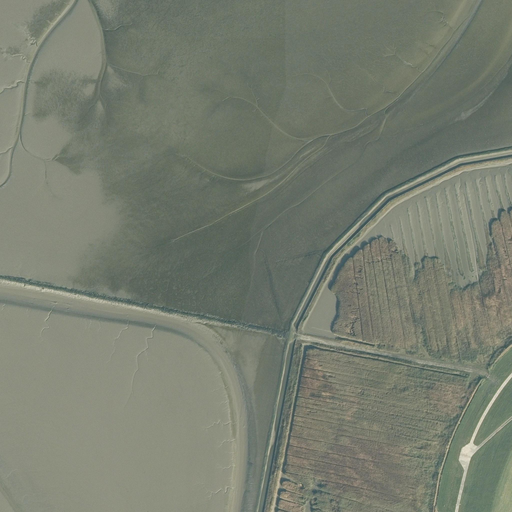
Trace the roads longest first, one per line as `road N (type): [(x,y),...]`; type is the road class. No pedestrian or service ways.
road 1 (track): [(503,385),(483,374),(291,335)]
road 2 (track): [(456,511),(476,429),(511,375)]
